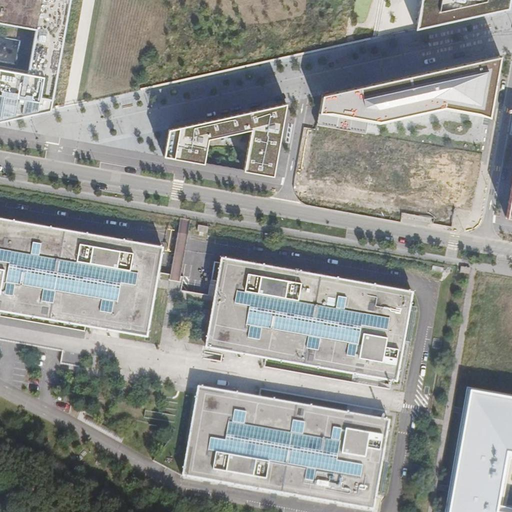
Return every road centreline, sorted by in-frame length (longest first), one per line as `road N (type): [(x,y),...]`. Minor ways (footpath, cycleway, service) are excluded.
road 1 (residential): [(511,37),(307,83),(284,207)]
road 2 (secondary): [(284,207),(0,157)]
road 3 (secondary): [(483,242),(284,207)]
road 4 (unknown): [(300,120),(369,126),(449,113)]
road 5 (residential): [(483,242),(511,102)]
road 6 (unknown): [(163,485),(189,364)]
